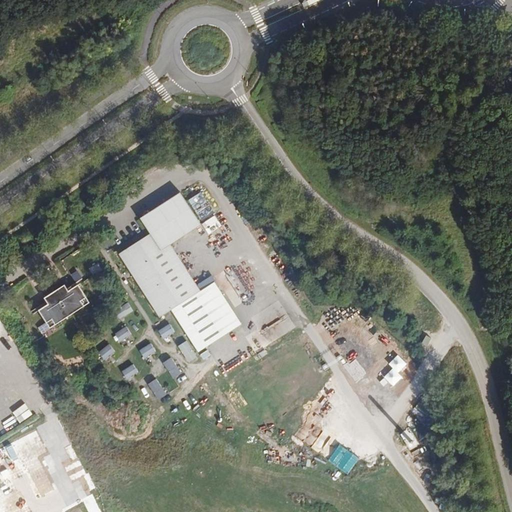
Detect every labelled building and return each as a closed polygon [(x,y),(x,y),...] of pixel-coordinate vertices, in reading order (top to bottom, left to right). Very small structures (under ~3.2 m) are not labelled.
[(182,193),(142,218),(150,232),(190,205),(182,193)] [(150,232),(118,253),(159,317),(200,289),(171,244),(201,224),(190,205),(150,232)] [(48,302),(38,308),(46,321),(51,317),(55,323),(83,305),(80,300),(87,296),(77,283),(69,289),(64,283),(45,297),(48,302)] [(87,296),(80,300),(83,305),(90,301),(87,296)] [(119,320),(134,312),(129,304),(114,312),(119,320)] [(51,317),(46,321),(50,327),(55,323),(51,317)] [(165,341),(177,332),(169,323),(158,332),(165,341)] [(123,344),(133,333),(125,326),(115,337),(123,344)] [(190,341),(180,345),(188,363),(198,359),(190,341)] [(145,359),(157,352),(151,343),(139,350),(145,359)] [(357,355),(370,349),(367,343),(354,348),(357,355)] [(99,353),(106,361),(116,352),(109,344),(99,353)] [(172,357),(163,364),(175,379),(183,373),(172,357)] [(133,364),(122,372),(128,381),(140,373),(133,364)] [(160,401),(168,395),(157,379),(148,384),(160,401)] [(419,402),(410,415),(423,423),(432,411),(419,402)] [(327,461),(348,475),(360,457),(339,443),(327,461)]
